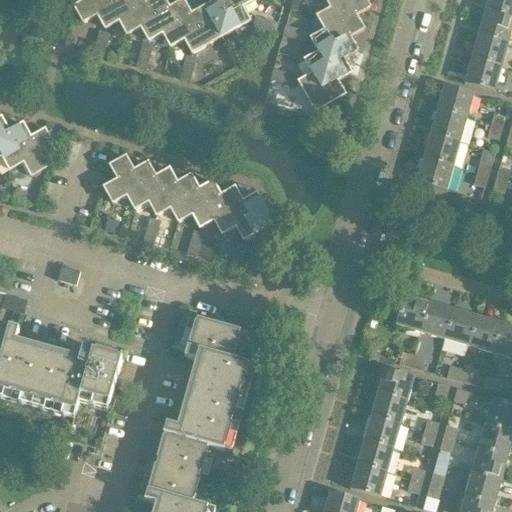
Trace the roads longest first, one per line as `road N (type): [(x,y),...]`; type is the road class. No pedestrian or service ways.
road 1 (residential): [(327,325),(421,0)]
road 2 (residential): [(27,511),(73,484),(112,495),(173,284)]
road 3 (residential): [(274,511),(327,325)]
road 4 (residential): [(173,284),(0,232)]
road 5 (residential): [(327,325),(173,284)]
